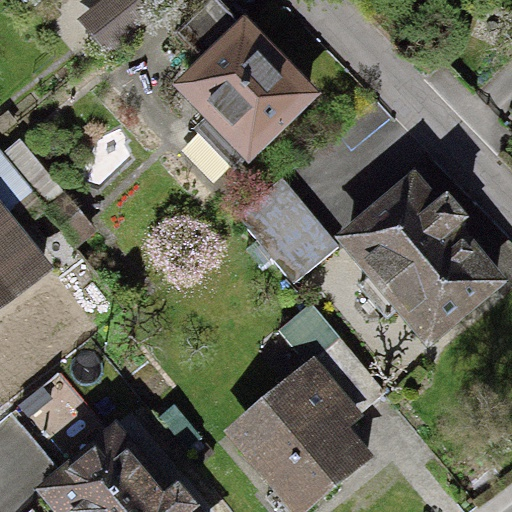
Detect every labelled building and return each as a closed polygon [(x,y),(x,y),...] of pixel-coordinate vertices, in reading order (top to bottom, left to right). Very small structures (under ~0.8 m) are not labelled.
[(168,0),(109,0),(78,26),(102,55),(168,0)] [(251,21),(178,90),(254,171),(328,102),(251,21)] [(43,169),(23,186),(78,250),(98,234),(43,169)] [(511,278),(420,176),(344,243),(441,352),(511,288),(511,278)] [(282,181),(240,217),(296,281),(338,245),(282,181)] [(0,203),(0,318),(56,274),(0,203)] [(336,344),(312,364),(357,416),(380,396),(336,344)] [(301,378),(229,437),(291,511),(325,511),(377,469),(301,378)] [(194,511),(127,429),(45,495),(58,511),(194,511)]
